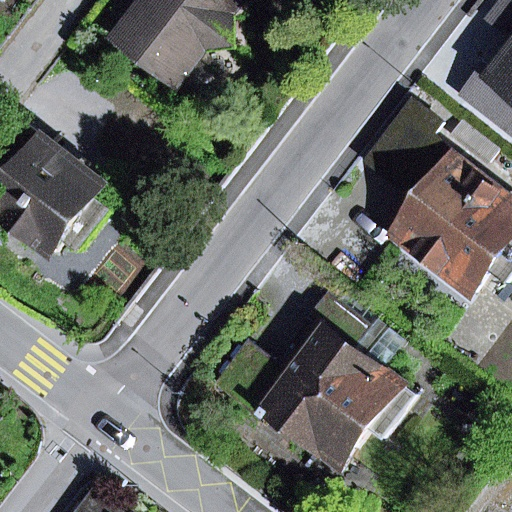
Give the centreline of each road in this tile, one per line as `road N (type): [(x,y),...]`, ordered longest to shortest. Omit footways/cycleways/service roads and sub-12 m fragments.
road 1 (residential): [(102,411),(423,0)]
road 2 (tertiary): [(234,511),(102,411)]
road 3 (residential): [(102,411),(20,511)]
road 4 (tertiary): [(102,411),(0,332)]
